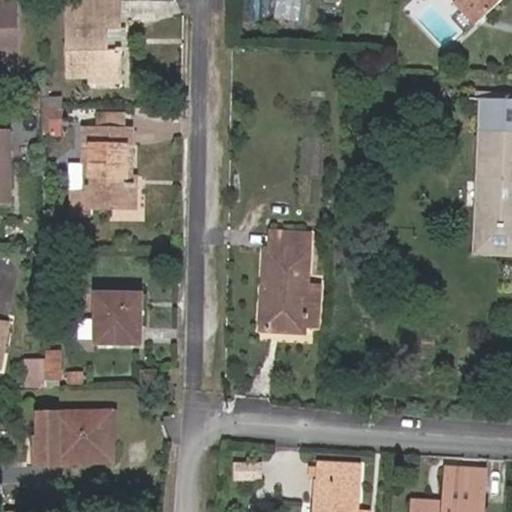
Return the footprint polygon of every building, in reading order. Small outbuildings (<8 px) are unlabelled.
[(0,0),(0,67),(16,67),(14,0),(0,0)] [(457,0),(454,3),(476,26),(504,0),(457,0)] [(97,15),(96,1),(64,1),(66,77),(86,77),(121,76),(120,50),(109,50),(108,32),(120,32),(120,15),(97,15)] [(120,1),(96,1),(97,15),(120,15),(120,1)] [(120,50),(120,32),(108,32),(109,50),(120,50)] [(0,82),(17,82),(16,67),(0,67),(0,82)] [(121,76),(86,77),(87,85),(121,84),(121,76)] [(28,91),(28,110),(40,110),(39,99),(39,91),(28,91)] [(39,99),(40,110),(62,110),(62,99),(39,99)] [(511,250),(481,248),(487,100),(480,100),(473,258),(511,260),(511,250)] [(511,250),(511,101),(487,100),(481,248),(511,250)] [(40,110),(40,120),(62,120),(62,110),(40,110)] [(97,114),(96,129),(124,130),(124,115),(97,114)] [(84,128),(83,146),(90,147),(90,188),(83,188),(71,188),(70,214),(90,214),(90,207),(131,207),(131,176),(131,130),(124,130),(96,129),(84,128)] [(9,131),(0,131),(0,202),(10,202),(9,131)] [(26,244),(44,243),(43,222),(24,224),(26,244)] [(312,231),(276,229),(275,247),(268,246),(266,299),(273,299),(271,329),(291,331),(292,323),(308,324),(312,231)] [(141,295),(97,293),(96,343),(140,344),(141,295)] [(0,367),(8,323),(0,321),(0,367)] [(307,332),(308,324),(292,323),(291,331),(307,332)] [(46,371),(47,389),(58,389),(57,352),(46,352),(46,364),(46,371)] [(46,364),(31,365),(31,390),(47,389),(46,371),(46,364)] [(140,371),(140,387),(158,387),(157,371),(140,371)] [(112,411),(39,414),(39,436),(34,436),(34,465),(56,465),(56,462),(113,461),(112,411)] [(354,511),(357,467),(321,465),(317,511),(354,511)] [(438,511),(439,504),(415,503),(414,511),(484,511),(487,473),(450,471),(447,505),(446,511),(438,511)] [(27,484),(0,484),(0,508),(27,507),(27,484)]
